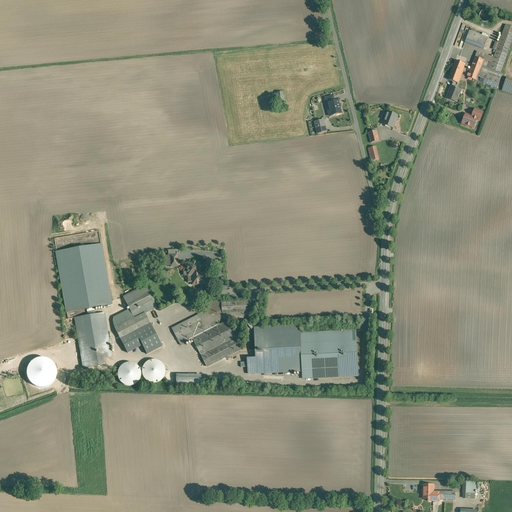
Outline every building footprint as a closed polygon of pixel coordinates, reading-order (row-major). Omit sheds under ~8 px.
[(502,74),(511,46),(511,27),(507,26),(495,59),(479,53),(470,79),(498,89),(503,76),(493,73),(494,71),(502,74)] [(488,38),(469,31),(465,42),(484,49),(488,38)] [(467,66),(457,62),(450,82),(460,86),(467,66)] [(453,88),(447,103),(458,107),(464,92),(453,88)] [(284,101),(283,91),(275,92),(277,102),(284,101)] [(333,95),(325,97),(329,116),(340,113),(338,101),(334,101),(333,95)] [(398,114),(388,110),(382,126),(392,130),(398,114)] [(483,124),(486,116),(474,112),(471,118),(465,116),(462,125),(473,130),(476,122),(483,124)] [(326,132),(324,119),(314,121),(316,134),(326,132)] [(378,141),(376,130),(368,131),(371,143),(378,141)] [(378,160),(374,145),(368,146),(372,162),(378,160)] [(101,244),(56,252),(67,313),(87,309),(94,308),(111,305),(101,244)] [(178,255),(170,255),(170,267),(178,267),(178,255)] [(191,273),(200,273),(200,271),(202,270),(202,268),(200,266),(199,266),(199,263),(196,263),(195,261),(192,262),(191,263),(188,264),(188,269),(187,269),(187,277),(192,276),(191,273)] [(207,272),(200,273),(191,273),(192,276),(192,285),(207,284),(207,272)] [(130,311),(112,320),(121,337),(150,323),(145,313),(158,307),(146,285),(123,296),(130,311)] [(247,302),(222,303),(173,329),(181,345),(192,339),(207,368),(242,349),(228,321),(219,325),(217,322),(223,318),(224,320),(248,318),(247,302)] [(94,308),(87,309),(88,316),(75,318),(83,368),(105,365),(104,358),(111,357),(104,313),(95,314),(94,308)] [(302,371),(300,334),(300,326),(254,329),(256,360),(247,360),(248,374),(302,371)] [(302,371),(302,379),(358,376),(356,331),(300,334),(302,371)] [(165,375),(165,372),(165,369),(165,367),(163,365),(162,363),(160,362),(158,361),(156,360),(153,360),(151,360),(149,361),(147,362),(145,364),(144,365),(142,368),(142,370),(142,372),(142,374),(143,377),(144,379),(146,381),(147,382),(150,383),(152,384),(154,384),(156,383),(158,383),(160,382),(162,380),(163,379),(164,377),(165,375)] [(141,377),(141,374),(141,371),(140,369),(139,367),(137,365),(135,364),(133,363),(132,362),(129,362),(127,362),(125,363),(123,364),(121,366),(119,367),(118,370),(118,372),(117,374),(118,376),(118,379),(119,381),(121,383),(123,384),(125,385),(128,386),(130,386),(132,386),(134,385),(136,384),(137,383),(139,381),(140,379),(141,377)] [(176,386),(202,387),(202,375),(176,375),(176,386)] [(475,482),(463,481),(463,494),(463,499),(474,500),(475,482)] [(433,497),(439,498),(439,493),(434,492),(434,486),(423,485),(423,499),(433,499),(433,502),(433,500),(433,497)] [(455,492),(439,491),(439,493),(439,498),(439,500),(455,500),(455,492)]
